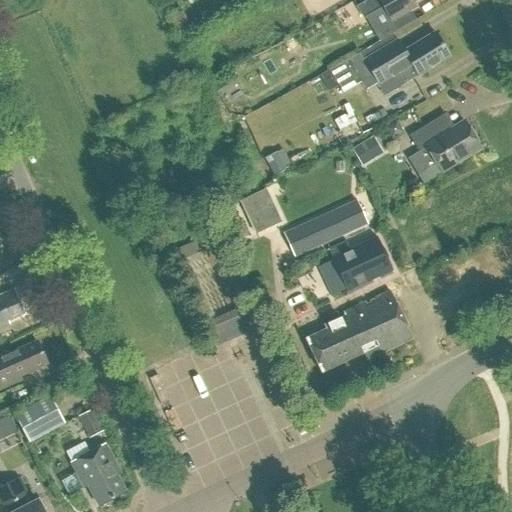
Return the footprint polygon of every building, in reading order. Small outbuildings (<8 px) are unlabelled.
[(367,0),(357,6),(364,19),(383,8),(396,31),(415,21),(409,11),(406,7),(413,3),(417,0),(367,0)] [(396,40),(363,60),(372,75),(378,85),(411,65),(417,76),(449,57),(434,32),(403,51),(396,40)] [(359,54),(322,74),(331,90),(339,85),(342,92),(372,75),(363,60),(359,54)] [(343,115),(332,120),(338,131),(349,125),(343,115)] [(410,134),(421,151),(427,147),(441,171),(481,147),(464,119),(448,129),(440,116),(410,134)] [(373,138),(352,150),(362,167),(383,155),(373,138)] [(276,153),(264,159),(273,178),(285,171),(276,153)] [(266,191),(240,203),(255,237),(281,225),(266,191)] [(323,198),(327,208),(342,202),(338,192),(323,198)] [(350,202),(277,236),(289,261),(361,227),(350,202)] [(377,236),(331,257),(347,290),(357,285),(361,293),(370,289),(366,281),(392,269),(377,236)] [(324,331),(306,339),(320,372),(362,352),(365,360),(411,338),(412,337),(390,290),(374,297),(370,289),(361,293),(364,302),(342,313),(344,317),(322,326),(324,331)] [(0,328),(9,324),(8,321),(24,314),(13,290),(0,295),(0,328)] [(0,358),(0,389),(20,380),(19,377),(47,364),(37,342),(0,358)] [(14,415),(28,441),(62,423),(49,397),(14,415)] [(103,433),(93,412),(79,419),(89,440),(103,433)] [(71,463),(84,486),(87,484),(98,505),(124,491),(113,472),(117,470),(104,446),(71,463)] [(43,511),(37,500),(29,505),(24,497),(28,495),(18,477),(0,487),(0,504),(2,508),(0,508),(0,511),(43,511)]
